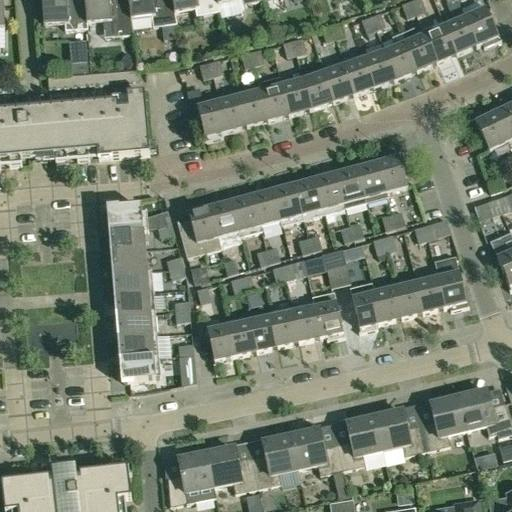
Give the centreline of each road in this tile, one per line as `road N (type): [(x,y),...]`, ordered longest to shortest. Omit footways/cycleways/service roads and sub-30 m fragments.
road 1 (residential): [(507,345),(150,424)]
road 2 (residential): [(83,196),(269,162),(421,110)]
road 3 (residential): [(507,345),(421,110)]
road 4 (residential): [(107,431),(83,196)]
road 5 (residential): [(0,212),(19,441)]
